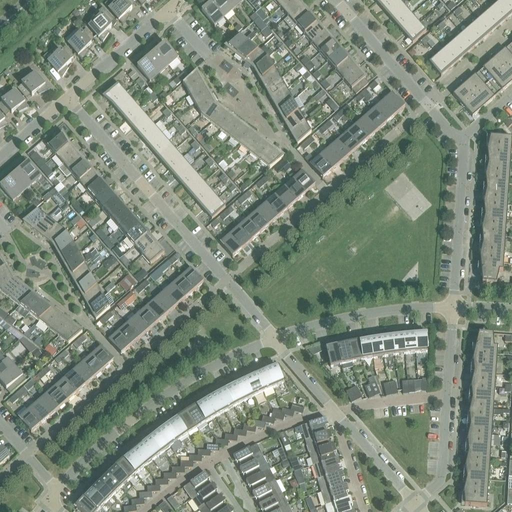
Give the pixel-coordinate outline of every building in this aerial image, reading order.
[(135,4),(131,0),(112,0),(106,6),(109,10),(123,26),(130,17),(127,14),(132,10),(131,8),(135,4)] [(223,0),(216,0),(211,4),(224,19),(233,11),(223,0)] [(240,0),(223,0),(233,11),(242,3),(240,0)] [(272,0),(280,8),(290,0),(272,0)] [(290,0),(280,8),(288,17),(302,5),(297,0),(290,0)] [(380,0),(377,3),(384,11),(397,0),(380,0)] [(397,0),(384,11),(391,19),(405,8),(398,0),(397,0)] [(511,9),(504,0),(502,0),(495,6),(507,20),(511,15),(511,9)] [(452,2),(447,7),(451,11),(456,7),(452,2)] [(224,19),(211,4),(202,13),(214,27),(224,19)] [(288,17),(296,27),(310,15),(302,5),(288,17)] [(495,6),(487,13),(499,27),(507,20),(495,6)] [(112,28),(111,26),(111,25),(115,22),(106,12),(103,8),(94,16),(94,18),(96,21),(91,25),(89,28),(103,44),(110,34),(107,32),(112,28)] [(391,19),(398,28),(412,16),(405,8),(391,19)] [(256,13),(255,14),(259,18),(263,23),(264,22),(267,20),(270,18),(262,9),(260,10),(257,13),(256,13)] [(487,13),(479,20),(491,34),(499,27),(487,13)] [(250,19),(254,23),(259,18),(255,14),(250,19)] [(296,27),(304,36),(318,24),(310,15),(296,27)] [(398,28),(405,36),(419,24),(412,16),(398,28)] [(479,20),(471,28),(482,41),(491,34),(479,20)] [(304,36),(312,45),(326,33),(318,24),(304,36)] [(419,24),(405,36),(413,44),(426,32),(419,24)] [(239,25),(234,30),(237,34),(242,30),(239,25)] [(267,28),(261,33),(266,40),(273,35),(273,34),(271,33),(267,28)] [(471,28),(462,35),(474,48),(482,41),(471,28)] [(92,45),(90,44),(94,40),(86,30),(68,45),(83,62),(89,52),(87,49),(92,45)] [(237,34),(234,30),(228,35),(232,39),(237,34)] [(312,45),(320,54),(334,42),(326,33),(312,45)] [(235,56),(249,43),(256,37),(253,34),(245,40),(239,35),(225,48),(235,56)] [(462,35),(454,42),(466,55),(474,48),(462,35)] [(290,40),(285,44),(289,49),(294,45),(290,40)] [(320,54),(328,63),(342,51),(334,42),(320,54)] [(454,42),(446,49),(458,62),(466,55),(454,42)] [(235,56),(245,63),(259,51),(249,43),(235,56)] [(165,44),(156,52),(169,67),(178,59),(165,44)] [(277,44),(272,48),(276,52),(277,51),(280,48),(277,44)] [(511,44),(506,50),(505,50),(483,69),(483,70),(476,76),(475,76),(453,96),(473,118),(495,99),(495,98),(502,92),(503,92),(511,83),(511,44)] [(297,56),(302,52),(298,47),(293,51),(297,56)] [(70,61),(74,58),(66,48),(48,63),(62,79),(69,70),(67,67),(71,63),(70,61)] [(446,49),(438,56),(450,70),(458,62),(446,49)] [(255,71),(269,58),(274,54),(270,50),(265,55),(259,51),(245,63),(255,71)] [(328,63),(336,72),(350,60),(342,51),(328,63)] [(156,52),(147,60),(159,75),(169,67),(156,52)] [(450,70),(438,56),(429,64),(441,77),(450,70)] [(301,62),(305,67),(310,62),(306,57),(301,62)] [(255,71),(261,81),(275,69),(269,58),(255,71)] [(159,75),(147,60),(137,69),(150,83),(159,75)] [(336,72),(344,81),(358,69),(350,60),(336,72)] [(310,62),(305,67),(309,72),(315,67),(310,62)] [(299,64),(294,69),(298,74),(303,69),(299,64)] [(261,81),(267,92),(281,80),(275,69),(261,81)] [(358,69),(344,81),(356,96),(369,85),(364,80),(366,78),(358,69)] [(129,76),(133,82),(139,78),(134,72),(129,76)] [(183,84),(189,95),(203,83),(197,72),(183,84)] [(183,73),(178,78),(182,82),(187,78),(183,73)] [(39,96),(49,90),(35,74),(18,89),(26,99),(30,95),(32,97),(37,93),(39,96)] [(182,82),(178,78),(173,83),(177,87),(182,82)] [(267,92),(273,102),(287,90),(281,80),(267,92)] [(325,81),(320,85),(326,91),(330,87),(325,81)] [(311,86),(316,91),(320,88),(315,82),(311,86)] [(370,87),(373,91),(379,86),(375,82),(370,87)] [(103,98),(112,106),(126,94),(116,83),(110,91),(111,92),(103,98)] [(189,95),(195,106),(210,94),(203,83),(189,95)] [(273,102),(279,113),(293,101),(287,90),(273,102)] [(366,90),(360,95),(364,99),(369,94),(366,90)] [(323,91),(316,97),(319,102),(326,95),(323,91)] [(10,113),(12,115),(17,111),(19,113),(29,108),(15,92),(0,104),(0,110),(6,117),(10,113)] [(160,97),(163,102),(167,98),(169,97),(165,93),(160,97)] [(112,106),(119,114),(133,102),(126,94),(112,106)] [(195,106),(202,117),(216,105),(210,94),(195,106)] [(392,95),(383,102),(396,117),(405,109),(392,94),(392,95)] [(364,99),(360,95),(355,99),(359,104),(364,99)] [(309,96),(301,102),(305,107),(313,100),(309,96)] [(167,98),(163,102),(167,106),(168,107),(172,103),(167,98)] [(293,101),(279,113),(285,124),(299,112),(293,101)] [(119,114),(126,122),(140,110),(133,102),(119,114)] [(383,102),(374,110),(387,125),(396,117),(383,102)] [(202,117),(211,124),(225,112),(216,105),(202,117)] [(347,106),(342,111),(346,115),(351,110),(347,106)] [(126,122),(134,130),(147,118),(140,110),(126,122)] [(374,110),(365,118),(378,133),(387,125),(374,110)] [(346,115),(342,111),(337,115),(341,120),(346,115)] [(211,124),(221,132),(235,120),(225,112),(211,124)] [(285,124),(291,134),(305,122),(299,112),(285,124)] [(0,130),(9,126),(0,115),(0,130)] [(134,130),(141,138),(154,126),(147,118),(134,130)] [(365,118),(356,126),(368,140),(378,133),(365,118)] [(221,132),(231,139),(245,127),(235,120),(221,132)] [(305,122),(291,134),(298,146),(312,133),(305,122)] [(329,122),(324,126),(328,131),(333,126),(329,122)] [(141,138),(148,146),(161,135),(154,126),(141,138)] [(328,131),(324,126),(319,131),(323,135),(328,131)] [(356,126),(347,134),(359,148),(368,140),(356,126)] [(231,139),(240,147),(254,134),(245,127),(231,139)] [(45,145),(56,157),(69,145),(63,134),(54,142),(52,141),(45,145)] [(240,147),(250,154),(264,142),(254,134),(240,147)] [(347,134),(338,142),(350,156),(359,148),(347,134)] [(148,146),(155,154),(168,143),(161,135),(148,146)] [(199,136),(196,139),(200,144),(204,140),(199,135),(199,136)] [(311,138),(306,142),(310,146),(315,142),(311,138)] [(482,284),(497,285),(499,277),(499,272),(503,273),(511,144),(511,139),(490,138),(488,149),(487,149),(489,165),(486,175),(485,175),(487,191),(484,201),(485,218),(483,228),(482,228),(483,244),(481,254),(480,254),(482,284)] [(250,154),(260,162),(274,149),(264,142),(250,154)] [(310,146),(306,142),(301,147),(304,151),(310,146)] [(338,142),(329,150),(341,164),(350,156),(338,142)] [(155,154),(162,163),(175,151),(168,143),(155,154)] [(207,144),(203,147),(209,153),(212,150),(207,144)] [(56,157),(63,166),(77,154),(69,145),(56,157)] [(274,149),(260,162),(270,170),(284,157),(274,149)] [(329,150),(319,158),(332,172),(341,164),(329,150)] [(162,163),(169,171),(183,159),(175,151),(162,163)] [(63,166),(71,175),(85,163),(77,154),(63,166)] [(310,156),(305,160),(310,166),(323,180),(332,172),(319,158),(315,162),(310,156)] [(169,171),(176,179),(190,167),(183,159),(169,171)] [(42,161),(37,166),(40,170),(45,166),(46,165),(42,161)] [(285,161),(280,165),(283,169),(289,165),(285,161)] [(222,162),(219,165),(224,171),(228,167),(223,162),(222,162)] [(71,175),(79,184),(93,172),(85,163),(71,175)] [(29,164),(19,172),(32,186),(41,178),(29,164)] [(283,169),(280,165),(274,170),(278,174),(283,169)] [(45,166),(40,170),(48,179),(53,174),(45,166)] [(176,179),(183,187),(197,175),(190,167),(176,179)] [(19,172),(10,180),(23,194),(32,186),(19,172)] [(79,184),(87,193),(101,181),(93,172),(79,184)] [(302,173),(293,181),(306,195),(315,187),(302,172),(302,173)] [(183,187),(190,195),(204,184),(197,175),(183,187)] [(59,178),(56,181),(60,185),(60,184),(63,182),(65,180),(61,176),(59,178)] [(267,176),(261,181),(265,185),(270,181),(267,176)] [(23,194),(10,180),(1,188),(13,202),(23,194)] [(87,193),(95,202),(109,190),(101,181),(87,193)] [(265,185),(261,181),(256,186),(260,190),(265,185)] [(293,181),(284,189),(297,203),(306,195),(293,181)] [(190,195),(198,203),(211,192),(204,184),(190,195)] [(54,189),(49,194),(53,198),(58,193),(54,189)] [(64,189),(58,194),(62,198),(66,195),(68,193),(64,189)] [(284,189),(275,196),(288,211),(297,203),(284,189)] [(95,202),(103,211),(117,199),(109,190),(95,202)] [(198,203),(205,212),(218,200),(211,192),(198,203)] [(249,192),(243,197),(247,201),(252,196),(249,192)] [(53,198),(51,200),(59,209),(65,203),(66,203),(62,198),(58,194),(58,193),(53,198)] [(71,200),(66,195),(62,198),(66,203),(67,204),(71,200)] [(275,196),(266,204),(278,219),(288,211),(275,196)] [(117,199),(103,211),(111,220),(125,208),(122,205),(123,203),(123,202),(119,197),(117,199)] [(247,201),(243,197),(238,201),(242,206),(247,201)] [(218,200),(205,212),(212,220),(225,208),(218,200)] [(37,201),(32,205),(36,209),(41,205),(37,201)] [(76,202),(72,206),(80,215),(84,211),(76,202)] [(65,203),(59,209),(62,213),(69,207),(65,203)] [(266,204),(257,212),(269,227),(278,219),(266,204)] [(36,209),(32,205),(27,210),(31,214),(36,209)] [(111,220),(119,229),(133,217),(125,208),(111,220)] [(230,208),(225,212),(229,217),(234,212),(230,208)] [(24,223),(34,231),(48,219),(38,211),(24,223)] [(229,217),(225,212),(220,217),(224,221),(229,217)] [(257,212),(248,220),(260,235),(269,227),(257,212)] [(88,216),(83,219),(87,223),(88,225),(92,221),(88,216)] [(119,229),(126,238),(140,226),(138,223),(139,222),(139,220),(135,216),(133,218),(133,217),(119,229)] [(78,217),(71,223),(75,227),(77,225),(81,221),(78,217)] [(34,231),(44,238),(58,226),(48,219),(34,231)] [(92,221),(88,225),(92,229),(97,225),(93,220),(92,221)] [(216,220),(211,225),(214,229),(220,225),(216,220)] [(248,220),(239,228),(251,243),(260,235),(248,220)] [(81,221),(77,225),(81,230),(85,226),(81,221)] [(44,238),(53,246),(67,234),(58,226),(44,238)] [(134,247),(148,235),(151,233),(147,229),(145,228),(143,230),(140,226),(126,238),(134,247)] [(239,228),(229,236),(242,251),(251,243),(239,228)] [(89,230),(82,237),(85,240),(92,234),(89,230)] [(103,233),(99,237),(103,242),(107,238),(103,233)] [(53,246),(59,256),(73,244),(67,234),(53,246)] [(134,247),(142,256),(156,244),(148,235),(134,247)] [(242,251),(229,236),(221,244),(220,244),(233,259),(242,251)] [(108,239),(104,243),(110,250),(114,246),(108,239)] [(59,256),(65,267),(80,255),(73,244),(59,256)] [(156,244),(142,256),(150,266),(164,254),(156,244)] [(117,248),(112,252),(118,260),(123,256),(117,248)] [(65,267),(72,278),(86,266),(80,255),(65,267)] [(97,255),(95,257),(91,261),(95,265),(101,259),(97,255)] [(113,258),(103,267),(108,272),(118,263),(113,258)] [(174,258),(168,262),(172,267),(177,262),(174,258)] [(0,260),(0,276),(8,269),(2,259),(0,260)] [(72,278),(78,288),(92,276),(86,266),(72,278)] [(164,266),(159,270),(163,274),(168,270),(164,266)] [(0,276),(0,291),(0,292),(14,280),(8,269),(0,276)] [(191,270),(182,278),(194,292),(204,284),(191,269),(190,270),(191,270)] [(163,274),(159,270),(154,275),(157,279),(163,274)] [(138,274),(134,278),(139,283),(143,279),(138,274)] [(78,288),(84,299),(98,287),(92,276),(78,288)] [(129,276),(124,280),(131,289),(136,284),(129,276)] [(182,278),(173,285),(185,300),(194,292),(182,278)] [(0,292),(10,300),(24,287),(14,280),(0,292)] [(146,281),(141,286),(145,290),(150,286),(146,281)] [(112,284),(104,291),(107,294),(115,287),(112,284)] [(173,285),(164,293),(176,308),(185,300),(173,285)] [(145,290),(141,286),(136,291),(139,295),(145,290)] [(10,300),(20,307),(34,295),(24,287),(10,300)] [(84,299),(90,310),(104,297),(98,287),(84,299)] [(164,293),(155,301),(167,316),(176,308),(164,293)] [(104,297),(90,310),(96,321),(114,305),(107,294),(104,297)] [(20,307),(29,315),(43,302),(34,295),(20,307)] [(128,297),(123,302),(126,306),(132,301),(128,297)] [(155,301),(145,309),(158,324),(167,316),(155,301)] [(29,315),(39,322),(53,310),(43,302),(29,315)] [(126,306),(123,302),(117,306),(121,311),(126,306)] [(145,309),(136,317),(149,332),(158,324),(145,309)] [(39,322),(49,330),(63,317),(53,310),(39,322)] [(110,313),(105,318),(108,322),(114,317),(110,313)] [(10,317),(5,321),(12,327),(16,322),(10,317)] [(49,330),(59,337),(72,325),(63,317),(49,330)] [(136,317),(127,325),(140,340),(149,332),(136,317)] [(108,322),(105,318),(99,322),(103,326),(108,322)] [(72,325),(59,337),(69,345),(83,333),(72,325)] [(127,325),(118,333),(131,348),(140,340),(127,325)] [(25,327),(21,331),(25,335),(29,331),(25,327)] [(131,348),(118,333),(109,341),(108,341),(121,356),(131,348)] [(419,334),(415,335),(416,355),(427,354),(426,333),(419,333),(419,334)] [(408,335),(404,336),(406,356),(416,355),(415,335),(415,334),(408,334),(408,335)] [(463,496),(464,496),(465,507),(487,509),(498,349),(494,349),(493,335),(479,334),(472,364),(473,364),(474,374),(470,390),(471,390),(472,400),(469,416),(470,416),(470,427),(467,443),(468,443),(469,453),(465,469),(466,469),(467,480),(463,496)] [(397,337),(393,337),(395,357),(406,356),(404,336),(404,335),(397,335),(397,337)] [(83,336),(78,341),(82,345),(87,340),(83,336)] [(386,338),(382,339),(385,358),(395,357),(393,337),(392,336),(385,337),(386,338)] [(374,340),(370,340),(374,360),(385,358),(382,339),(381,337),(374,338),(374,340)] [(363,341),(359,342),(363,362),(374,360),(370,340),(370,339),(363,340),(363,341)] [(82,345),(78,341),(73,345),(77,349),(82,345)] [(352,343),(348,344),(353,364),(363,362),(359,342),(359,341),(352,342),(352,343)] [(341,346),(337,347),(342,366),(353,364),(348,344),(348,343),(341,345),(341,346)] [(32,346),(26,351),(30,355),(37,349),(32,346)] [(342,366),(337,347),(337,346),(330,347),(331,348),(326,349),(331,369),(342,366)] [(48,347),(44,352),(53,358),(56,353),(48,347)] [(101,348),(92,356),(104,370),(114,362),(101,347),(100,348),(101,348)] [(38,351),(32,356),(37,361),(42,356),(38,351)] [(65,352),(60,356),(64,361),(69,356),(65,352)] [(0,381),(15,368),(4,356),(0,359),(0,381)] [(64,361),(60,356),(55,361),(59,365),(64,361)] [(92,356),(83,364),(95,378),(104,370),(92,356)] [(83,364),(74,372),(86,386),(95,378),(83,364)] [(269,369),(266,371),(274,389),(284,385),(276,365),(269,368),(269,369)] [(15,368),(0,381),(0,383),(7,391),(7,390),(11,394),(27,381),(15,368)] [(47,368),(42,372),(46,376),(51,372),(47,368)] [(259,374),(255,375),(264,393),(274,389),(266,371),(265,370),(259,373),(259,374)] [(46,376),(42,372),(37,377),(40,381),(46,376)] [(74,372),(65,380),(77,394),(86,386),(74,372)] [(245,380),(254,398),(256,403),(265,399),(263,394),(264,393),(255,375),(255,374),(248,377),(249,378),(245,380)] [(239,383),(235,385),(244,403),(254,398),(245,380),(245,379),(238,382),(239,383)] [(65,380),(55,388),(68,402),(77,394),(65,380)] [(395,382),(389,384),(392,396),(398,395),(395,382)] [(29,383),(24,388),(27,392),(33,388),(29,383)] [(376,383),(370,385),(375,397),(380,395),(376,383)] [(229,388),(225,390),(235,408),(244,403),(235,385),(235,384),(228,387),(229,388)] [(392,396),(389,384),(383,385),(386,397),(392,396)] [(375,397),(370,385),(365,388),(369,399),(375,397)] [(357,387),(351,390),(357,401),(362,398),(357,387)] [(27,392),(24,388),(19,393),(22,397),(27,392)] [(55,388),(46,396),(59,410),(68,402),(55,388)] [(219,394),(215,396),(225,413),(235,408),(225,390),(225,389),(218,393),(219,394)] [(357,401),(351,390),(346,392),(352,404),(357,401)] [(209,399),(206,401),(216,418),(225,413),(215,396),(215,394),(209,398),(209,399)] [(18,400),(15,396),(9,401),(13,405),(18,400)] [(46,396),(37,404),(50,418),(59,410),(46,396)] [(199,405),(196,407),(207,424),(216,418),(206,401),(205,400),(199,404),(199,405)] [(37,404),(28,411),(41,426),(50,418),(37,404)] [(190,411),(186,413),(197,429),(207,424),(196,407),(195,406),(189,410),(190,411)] [(291,412),(295,413),(303,415),(304,409),(292,406),(291,412)] [(281,415),(285,416),(293,419),(295,413),(291,412),(282,409),(281,415)] [(41,426),(28,411),(19,419),(18,419),(31,434),(41,426)] [(181,417),(177,419),(188,435),(197,429),(186,413),(186,412),(180,416),(181,417)] [(273,413),(271,419),(275,420),(284,422),(285,416),(281,415),(273,413)] [(262,423),(266,424),(274,426),(275,420),(271,419),(263,417),(262,423)] [(171,423),(168,425),(179,442),(188,435),(177,419),(176,418),(171,422),(171,423)] [(301,427),(305,440),(327,433),(326,428),(328,427),(326,419),(301,427)] [(253,421),(252,427),(256,428),(265,430),(266,424),(262,423),(253,421)] [(162,430),(159,432),(171,448),(179,442),(168,425),(167,424),(161,429),(162,430)] [(244,426),(243,432),(247,432),(255,434),(256,428),(252,427),(244,426)] [(153,436),(150,439),(162,454),(171,448),(159,432),(158,431),(152,435),(153,436)] [(305,440),(309,453),(331,446),(330,441),(332,440),(330,432),(327,433),(305,440)] [(144,443),(141,446),(154,461),(162,454),(150,439),(149,438),(143,442),(144,443)] [(135,450),(132,453),(145,468),(154,461),(141,446),(140,445),(135,449),(135,450)] [(239,463),(242,468),(263,457),(257,445),(233,457),(237,464),(239,463)] [(309,453),(313,467),(336,459),(334,454),(336,453),(334,446),(331,446),(309,453)] [(0,465),(9,458),(2,450),(0,451),(0,465)] [(127,457),(124,460),(137,475),(145,468),(132,453),(132,452),(126,456),(127,457)] [(242,468),(240,469),(243,476),(246,475),(248,480),(269,469),(272,468),(269,463),(267,464),(263,457),(242,468)] [(118,465),(115,467),(129,482),(137,475),(124,460),(123,459),(118,464),(118,465)] [(296,459),(289,461),(292,468),(294,473),(295,472),(300,470),(298,465),(296,459)] [(313,467),(317,480),(340,473),(338,467),(340,466),(338,459),(336,459),(313,467)] [(110,472),(107,475),(121,489),(129,482),(115,467),(109,471),(110,472)] [(252,487),(255,493),(276,482),(269,469),(248,480),(246,482),(250,489),(252,487)] [(295,473),(294,475),(296,480),(303,478),(301,471),(295,473)] [(317,480),(321,493),(344,486),(342,480),(345,480),(342,472),(340,473),(317,480)] [(99,483),(98,482),(113,497),(121,489),(107,475),(106,474),(101,479),(102,480),(99,483)] [(183,488),(191,500),(211,486),(207,482),(210,480),(205,474),(183,488)] [(295,480),(289,483),(292,489),(298,486),(295,480)] [(91,491),(90,490),(105,505),(113,497),(98,482),(93,487),(94,488),(91,491)] [(259,500),(261,505),(282,494),(276,482),(255,493),(252,494),(256,501),(259,500)] [(191,500),(199,511),(219,498),(215,493),(217,491),(213,485),(211,486),(191,500)] [(321,493),(325,506),(348,499),(346,494),(349,493),(346,485),(344,486),(321,493)] [(86,496),(84,499),(97,511),(98,511),(105,505),(90,490),(85,495),(86,496)] [(264,511),(265,511),(264,511),(277,511),(288,506),(282,494),(261,505),(259,506),(261,511),(264,511)] [(199,511),(222,511),(226,509),(223,504),(225,503),(221,496),(219,498),(199,511)] [(172,497),(168,500),(167,501),(175,511),(180,507),(172,497)] [(97,511),(84,499),(83,498),(78,503),(79,504),(76,508),(80,511),(97,511)] [(325,506),(327,511),(351,511),(350,507),(353,506),(350,498),(348,499),(325,506)] [(171,511),(164,503),(159,507),(162,511),(171,511)]
